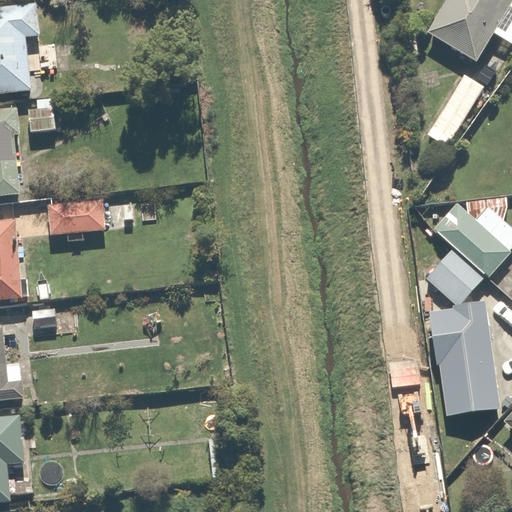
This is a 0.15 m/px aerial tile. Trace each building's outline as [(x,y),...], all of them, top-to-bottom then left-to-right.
[(511,12),(511,0),(445,0),(452,4),(426,47),(474,76),(492,45),(511,56),(511,17),(510,16),(511,12)] [(40,53),(36,21),(0,25),(0,112),(36,108),(29,54),(40,53)] [(481,100),(461,89),(421,154),(441,166),(481,100)] [(23,137),(20,111),(0,113),(0,199),(22,197),(16,138),(23,137)] [(457,221),(437,241),(490,292),(511,268),(511,242),(485,218),(470,233),(457,221)] [(99,219),(41,221),(42,255),(100,253),(99,219)] [(0,316),(20,315),(13,236),(0,237),(0,316)] [(479,297),(445,265),(421,291),(456,323),(479,297)] [(482,324),(429,328),(437,430),(490,426),(482,324)] [(0,377),(0,414),(14,413),(10,377),(0,377)] [(511,428),(499,441),(511,453),(511,428)] [(4,511),(1,478),(18,477),(14,431),(0,431),(0,511),(4,511)]
